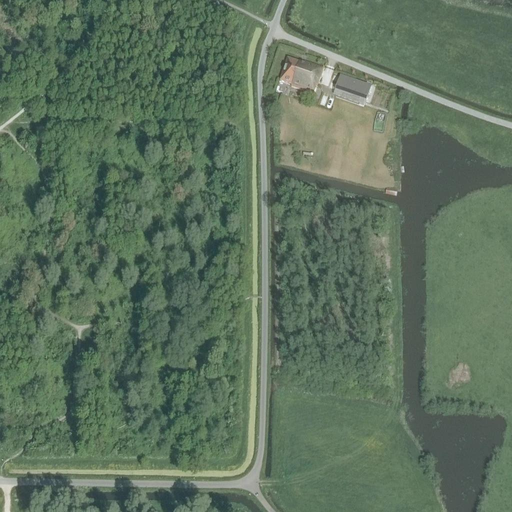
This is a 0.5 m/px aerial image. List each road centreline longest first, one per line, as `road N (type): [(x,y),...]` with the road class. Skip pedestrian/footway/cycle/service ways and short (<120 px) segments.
road 1 (unclassified): [(246,480),(261,448),(260,70),(271,31)]
road 2 (unclassified): [(271,31),(511,125)]
road 3 (unclassified): [(0,482),(246,480)]
